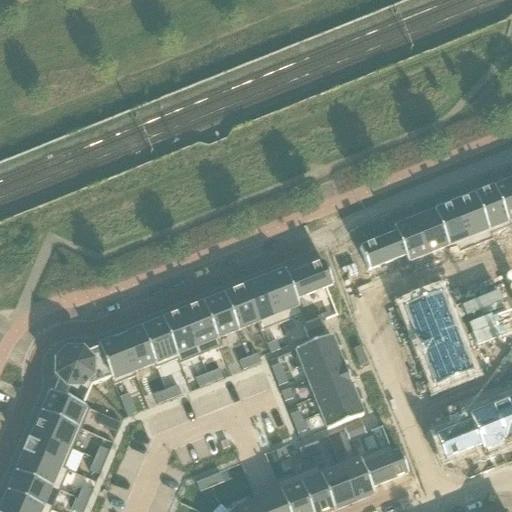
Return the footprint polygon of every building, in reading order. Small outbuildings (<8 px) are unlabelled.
[(511,180),(492,189),(508,229),(511,227),(511,180)] [(492,189),(473,196),(491,241),(492,240),(490,236),(508,229),(492,189)] [(473,196),(453,204),(471,249),(491,241),(473,196)] [(453,204),(433,212),(451,257),(471,249),(453,204)] [(433,212),(413,220),(427,256),(446,248),(450,257),(451,257),(433,212)] [(413,220),(393,228),(407,264),(427,256),(413,220)] [(395,236),(358,250),(367,272),(404,257),(406,264),(407,264),(393,228),(392,229),(395,236)] [(488,263),(478,267),(482,276),(491,272),(488,263)] [(284,272),(283,272),(300,317),(301,317),(295,301),(324,289),(326,289),(332,286),(323,264),(287,279),(284,272)] [(478,267),(468,270),(472,280),(482,276),(478,267)] [(456,269),(446,273),(450,282),(459,278),(456,269)] [(283,272),(263,280),(280,325),(300,317),(283,272)] [(263,280),(243,288),(260,333),(280,325),(263,280)] [(418,283),(409,286),(413,297),(422,294),(418,283)] [(409,286),(401,290),(405,301),(413,297),(409,286)] [(243,288),(222,297),(236,332),(256,324),(259,333),(260,333),(243,288)] [(469,290),(459,294),(463,303),(472,300),(469,290)] [(439,294),(403,308),(410,325),(446,310),(439,294)] [(222,297),(202,305),(219,349),(220,349),(216,340),(236,332),(222,297)] [(472,300),(463,303),(467,313),(476,309),(472,300)] [(202,305),(181,313),(199,357),(219,349),(202,305)] [(446,310),(410,325),(416,339),(415,340),(415,341),(452,326),(446,310)] [(181,313),(161,321),(179,365),(199,357),(181,313)] [(479,315),(469,319),(473,329),(483,325),(479,315)] [(161,321),(140,330),(155,369),(176,361),(178,365),(179,365),(161,321)] [(319,322),(311,325),(315,337),(324,333),(320,324),(319,322)] [(305,328),(302,329),(307,340),(315,337),(311,325),(305,328)] [(452,326),(415,341),(421,356),(458,342),(452,326)] [(126,335),(119,338),(134,377),(135,377),(133,373),(153,365),(155,369),(140,330),(126,335)] [(326,339),(294,352),(301,368),(337,354),(330,337),(326,339)] [(487,337),(478,340),(482,350),(491,346),(487,337)] [(111,341),(98,347),(113,386),(134,377),(119,338),(111,341)] [(275,342),(266,346),(269,355),(279,351),(275,342)] [(458,342),(421,356),(422,357),(423,357),(429,371),(464,357),(458,342)] [(65,351),(60,356),(90,388),(109,380),(112,386),(113,386),(98,347),(97,347),(97,349),(84,354),(81,351),(65,351)] [(494,352),(484,356),(488,366),(498,362),(494,352)] [(337,354),(301,368),(307,384),(344,369),(344,368),(342,369),(337,354)] [(49,393),(49,394),(89,411),(89,410),(82,407),(90,388),(60,356),(54,362),(54,378),(57,381),(52,394),(49,393)] [(257,356),(247,359),(251,369),(261,365),(259,360),(257,356)] [(464,357),(429,371),(435,388),(471,374),(464,357)] [(247,359),(238,363),(242,372),(251,369),(247,359)] [(279,366),(270,370),(274,379),(283,375),(279,366)] [(344,369),(307,384),(314,399),(350,385),(344,369)] [(219,371),(207,376),(210,385),(222,380),(219,371)] [(496,372),(486,376),(490,385),(499,381),(496,372)] [(283,375),(274,379),(278,389),(287,385),(283,375)] [(207,376),(194,380),(198,390),(210,385),(207,376)] [(350,385),(314,399),(320,415),(355,401),(349,386),(351,386),(350,385)] [(458,385),(450,389),(454,400),(463,396),(458,385)] [(177,387),(165,392),(169,402),(181,397),(177,387)] [(450,389),(441,392),(446,403),(454,400),(450,389)] [(281,394),(280,395),(284,404),(293,400),(290,391),(281,394)] [(165,392),(153,397),(157,406),(169,402),(165,392)] [(511,412),(504,393),(485,400),(503,446),(511,442),(511,412)] [(49,394),(41,414),(80,431),(89,411),(49,394)] [(128,396),(119,400),(122,409),(132,405),(128,396)] [(485,400),(465,408),(483,453),(502,445),(502,446),(503,446),(485,400)] [(355,401),(320,415),(326,431),(346,424),(358,419),(362,417),(355,401)] [(132,405),(122,409),(126,419),(136,415),(132,405)] [(440,436),(434,439),(443,461),(479,446),(482,453),(483,453),(465,408),(464,409),(468,420),(439,432),(440,436)] [(298,413),(289,416),(292,426),(302,422),(298,413)] [(41,414),(32,434),(72,451),(80,431),(41,414)] [(101,416),(97,426),(107,430),(111,420),(101,416)] [(111,420),(107,430),(116,434),(120,424),(111,420)] [(302,422),(292,426),(296,435),(306,432),(302,422)] [(360,424),(352,428),(356,439),(365,435),(364,434),(360,424)] [(352,428),(343,431),(348,442),(350,441),(356,439),(352,428)] [(27,442),(22,453),(68,472),(68,471),(63,469),(72,451),(32,434),(28,443),(27,442)] [(317,443),(307,447),(311,456),(320,453),(317,443)] [(307,447),(298,451),(301,460),(311,456),(307,447)] [(387,447),(357,459),(372,497),(373,496),(370,490),(407,475),(398,453),(392,455),(391,456),(387,447)] [(99,448),(94,460),(103,464),(108,452),(99,448)] [(284,449),(275,452),(279,462),(288,458),(284,449)] [(23,455),(15,473),(59,492),(68,472),(22,453),(22,454),(23,455)] [(358,461),(339,469),(353,504),(372,497),(357,459),(358,461)] [(94,460),(89,472),(98,476),(103,464),(94,460)] [(333,511),(315,468),(295,476),(309,511),(333,511)] [(316,468),(315,468),(333,511),(334,511),(353,504),(339,469),(320,476),(316,468)] [(15,473),(6,493),(50,511),(59,492),(15,473)] [(219,475),(207,480),(211,489),(223,484),(219,475)] [(236,510),(233,511),(309,511),(295,476),(275,484),(279,493),(278,493),(277,494),(257,502),(256,502),(254,503),(236,510)] [(207,480),(195,484),(199,494),(211,489),(207,480)] [(82,488),(77,500),(86,504),(91,492),(82,488)] [(50,511),(6,493),(0,508),(0,511),(50,511)] [(77,500),(72,511),(82,511),(86,504),(77,500)]
